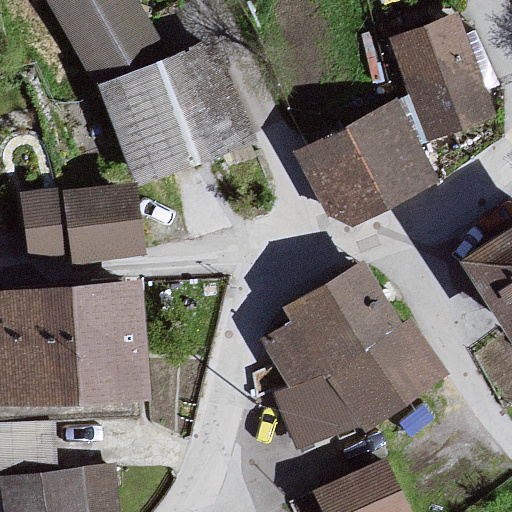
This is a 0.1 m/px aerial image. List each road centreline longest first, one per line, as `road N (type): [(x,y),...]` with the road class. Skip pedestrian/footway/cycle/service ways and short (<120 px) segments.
road 1 (residential): [(293,242),(187,511)]
road 2 (residential): [(177,0),(293,242)]
road 3 (residential): [(293,242),(391,240),(485,202),(511,175)]
